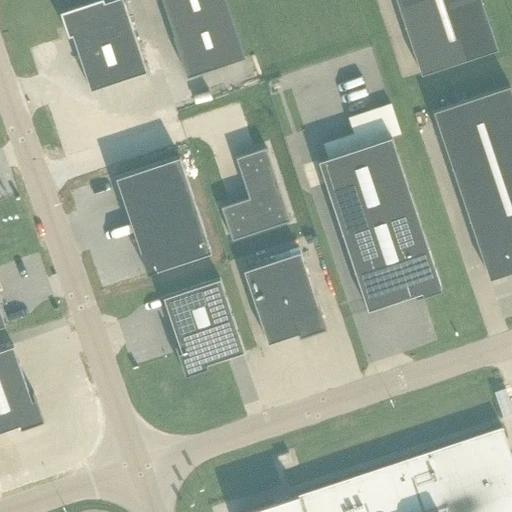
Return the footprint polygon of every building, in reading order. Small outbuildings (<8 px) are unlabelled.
[(104,0),(95,0),(60,11),(69,37),(73,35),(91,90),(147,71),(123,0),(108,0),(105,1),(104,0)] [(226,0),(162,0),(187,76),(245,57),(226,0)] [(379,0),(396,52),(410,48),(394,0),(379,0)] [(498,50),(481,0),(396,0),(422,76),(477,58),(498,50)] [(511,267),(511,91),(509,84),(433,109),(488,275),(511,267)] [(353,134),(323,144),(328,158),(392,136),(401,133),(391,104),(348,118),(353,134)] [(423,296),(442,290),(441,286),(442,286),(392,136),(328,158),(318,161),(368,310),(422,292),(423,296)] [(266,147),(236,157),(249,198),(222,207),(232,240),(291,220),(266,147)] [(180,156),(116,177),(148,273),(212,252),(180,156)] [(327,328),(301,251),(244,270),(268,343),(301,333),(302,336),(327,328)] [(163,297),(181,350),(177,352),(185,375),(208,368),(207,364),(245,351),(220,278),(163,297)] [(21,429),(44,421),(36,397),(32,398),(16,352),(13,345),(0,349),(0,431),(20,425),(21,429)] [(511,511),(511,455),(502,426),(245,511),(511,511)]
